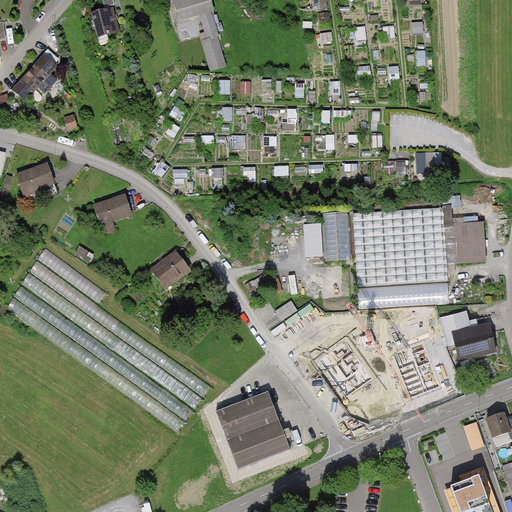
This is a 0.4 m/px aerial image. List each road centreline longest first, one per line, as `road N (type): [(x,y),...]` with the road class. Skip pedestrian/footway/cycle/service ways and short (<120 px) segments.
road 1 (residential): [(346,457),(164,201),(99,163),(0,135)]
road 2 (residential): [(346,457),(511,387)]
road 3 (residential): [(227,511),(346,457)]
